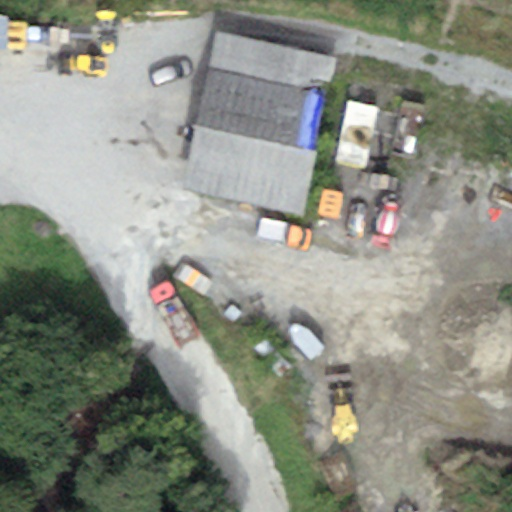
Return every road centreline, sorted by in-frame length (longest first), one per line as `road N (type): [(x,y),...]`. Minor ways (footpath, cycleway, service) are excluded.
road 1 (track): [(56,156),(164,40),(209,22),(275,25),(511,86)]
road 2 (residential): [(0,136),(56,156),(233,432),(259,511)]
